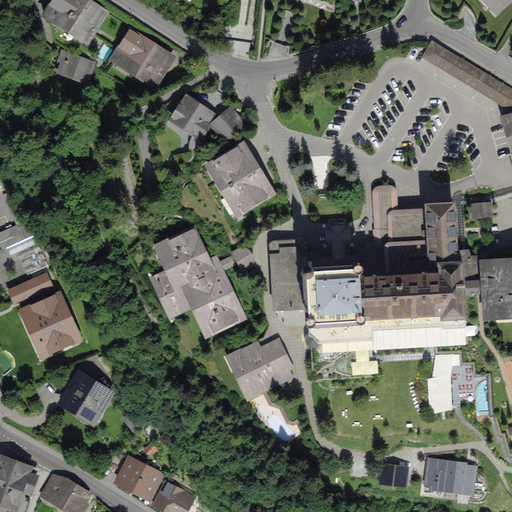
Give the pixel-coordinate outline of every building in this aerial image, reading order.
[(91,3),(86,0),(81,0),(81,1),(80,0),(57,0),(48,15),(87,39),(90,33),(92,34),(95,29),(93,29),(102,14),(90,6),(91,3)] [(489,0),(498,9),(506,0),(489,0)] [(146,44),(131,34),(115,59),(154,83),(170,58),(155,49),(157,46),(148,41),(146,44)] [(424,57),(511,110),(511,91),(432,43),(424,57)] [(91,65),(63,54),(60,61),(65,62),(62,71),(85,80),(91,65)] [(342,97),(342,90),(330,90),(331,98),(342,97)] [(219,121),(185,99),(174,117),(203,135),(209,125),(212,128),(213,126),(225,139),(243,124),(231,110),(219,121)] [(242,148),(212,167),(239,211),(269,193),(242,148)] [(319,253),(306,254),(306,243),(304,241),(303,241),(274,242),(272,243),(271,245),(274,310),(278,310),(279,319),(286,326),(310,325),(310,334),(308,337),(307,340),(308,343),(311,345),(313,346),(316,345),(317,345),(319,343),(363,340),(363,339),(373,338),(372,329),(443,325),(443,327),(465,326),(463,293),(470,293),(471,297),(475,297),(474,292),(477,292),(475,257),(469,258),(467,251),(458,252),(457,248),(455,248),(453,205),(427,206),(428,211),(395,213),(394,193),(393,190),(392,189),(390,188),(378,189),(376,191),(375,193),(376,211),(380,214),(380,219),(379,220),(380,245),(365,245),(366,250),(358,251),(358,257),(344,258),(344,251),(333,251),(334,259),(319,260),(319,253)] [(27,221),(13,190),(5,194),(18,225),(27,221)] [(491,217),(490,205),(473,206),(473,218),(491,217)] [(31,273),(48,265),(28,221),(0,233),(0,235),(6,249),(7,248),(11,256),(21,251),(31,273)] [(344,246),(351,245),(351,235),(351,224),(324,225),(324,236),(325,246),(333,246),(333,251),(344,251),(344,246)] [(211,329),(240,316),(218,270),(239,261),(243,268),(251,263),(251,257),(248,252),(242,249),(235,254),(236,256),(216,265),(215,264),(209,267),(192,233),(164,246),(169,257),(165,258),(172,273),(157,280),(172,312),(194,301),(203,320),(207,319),(211,329)] [(511,265),(488,267),(488,274),(483,274),(484,291),(486,291),(487,300),(490,300),(490,313),(511,312),(511,265)] [(45,275),(29,282),(35,294),(51,286),(45,275)] [(58,298),(26,313),(44,352),(76,338),(58,298)] [(257,346),(232,358),(250,394),(289,375),(285,368),(289,366),(282,352),(264,360),(257,346)] [(459,352),(434,353),(435,376),(428,377),(429,411),(453,411),(451,363),(459,362),(459,352)] [(79,377),(63,402),(83,414),(84,417),(89,420),(91,419),(92,420),(108,394),(79,377)] [(151,443),(146,448),(151,454),(157,449),(151,443)] [(1,460),(0,463),(0,511),(25,511),(31,497),(27,496),(34,478),(31,477),(26,475),(27,470),(22,468),(22,467),(7,461),(7,463),(1,460)] [(129,461),(119,482),(149,497),(159,476),(129,461)] [(429,462),(427,473),(436,474),(435,486),(470,490),(472,469),(461,468),(462,463),(453,462),(450,465),(429,462)] [(53,475),(43,493),(75,511),(82,511),(85,507),(82,506),(89,494),(62,478),(53,475)] [(194,493),(169,479),(167,482),(165,481),(161,488),(158,487),(151,500),(172,511),(190,511),(192,509),(187,506),(194,493)]
